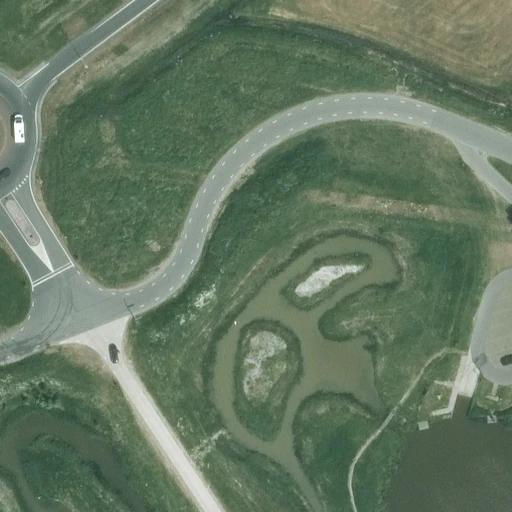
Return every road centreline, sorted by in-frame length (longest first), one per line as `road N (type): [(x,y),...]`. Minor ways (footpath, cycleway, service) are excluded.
road 1 (unclassified): [(511,151),(388,107),(324,110),(284,124),(218,183),(163,286),(83,316)]
road 2 (unclassified): [(83,316),(212,511)]
road 3 (trunk): [(20,103),(147,0)]
